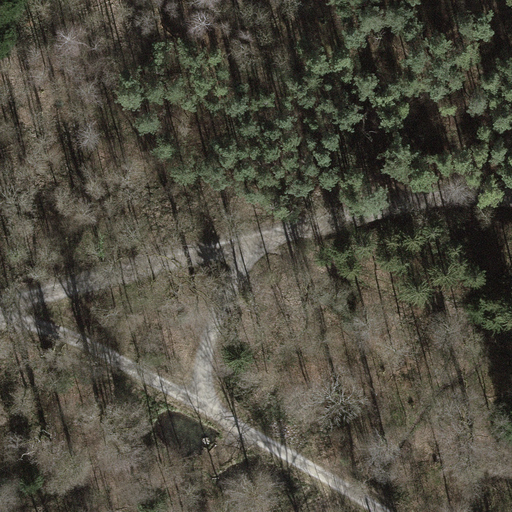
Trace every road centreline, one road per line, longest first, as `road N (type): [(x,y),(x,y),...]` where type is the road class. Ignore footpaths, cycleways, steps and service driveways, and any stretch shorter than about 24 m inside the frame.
road 1 (track): [(511,200),(424,197),(0,304)]
road 2 (track): [(0,323),(68,343),(222,417),(381,511)]
road 3 (track): [(222,417),(201,328),(243,243)]
